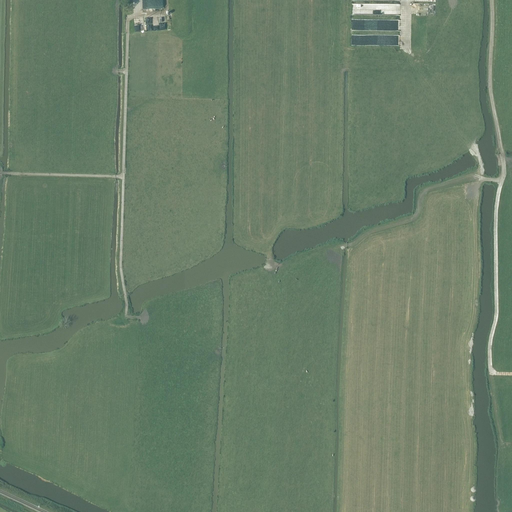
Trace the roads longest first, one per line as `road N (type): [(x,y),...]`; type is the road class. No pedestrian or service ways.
road 1 (track): [(142,318),(125,316),(122,176),(0,173)]
road 2 (track): [(511,374),(491,373),(488,354),(501,180),(477,176)]
road 3 (track): [(501,180),(490,96),(491,0)]
